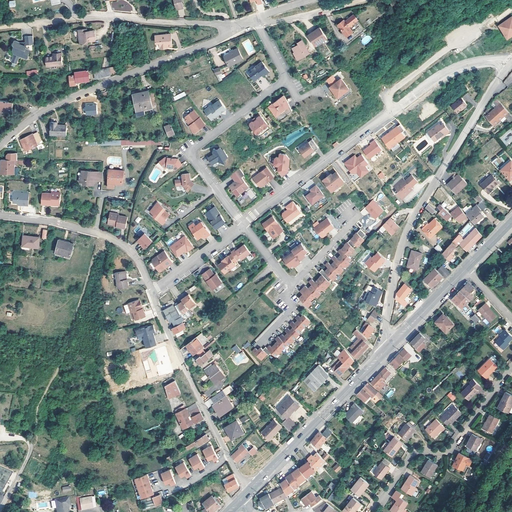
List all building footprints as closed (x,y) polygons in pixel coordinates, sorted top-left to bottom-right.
[(182,7),(179,0),(172,0),(174,9),(182,7)] [(357,19),(353,14),(349,17),(348,17),(346,20),(345,20),(344,19),(337,24),(347,36),(353,31),(349,26),(355,21),(357,19)] [(511,16),(498,25),(505,36),(510,32),(511,34),(511,33),(511,16)] [(313,32),(310,34),(309,35),(316,45),(317,45),(323,40),(327,37),(320,26),(316,30),(313,32)] [(84,29),(78,30),(80,42),(88,41),(88,40),(95,39),(93,29),(87,30),(86,30),(86,32),(84,32),(84,29)] [(160,47),(165,46),(165,44),(166,44),(171,43),(169,31),(154,35),(155,41),(158,40),(160,47)] [(26,58),(29,50),(25,49),(26,45),(33,44),(32,36),(23,37),(23,42),(24,45),(20,45),(19,43),(13,41),(12,46),(13,47),(11,50),(14,53),(10,62),(16,64),(19,56),(26,58)] [(308,51),(300,39),(296,42),(297,43),(298,45),(296,46),(295,45),(291,48),(294,52),(292,53),(297,59),(308,51)] [(242,59),(236,49),(229,53),(230,54),(223,58),(228,67),(242,59)] [(62,63),(61,52),(56,53),(56,54),(45,55),(46,65),(62,63)] [(262,61),(251,69),(253,71),(250,74),(254,80),(262,74),(265,72),(266,74),(269,71),(262,61)] [(119,72),(117,65),(109,66),(111,74),(117,73),(119,72)] [(111,74),(109,66),(94,68),(95,77),(111,74)] [(221,71),(219,66),(213,70),(216,75),(221,71)] [(89,79),(88,69),(75,71),(75,74),(69,75),(71,85),(77,84),(76,81),(89,79)] [(326,79),(331,85),(337,81),(332,75),(326,79)] [(337,81),(331,85),(335,91),(334,92),(338,97),(349,88),(341,78),(337,81)] [(349,88),(338,97),(340,100),(351,92),(349,88)] [(151,106),(148,91),(143,93),(143,95),(139,96),(138,94),(133,95),(137,110),(138,114),(144,113),(143,108),(151,106)] [(175,101),(186,95),(184,92),(173,97),(175,101)] [(284,94),(268,106),(279,120),(292,110),(284,94)] [(467,102),(461,96),(452,104),(457,111),(467,102)] [(8,100),(0,99),(0,110),(12,112),(14,101),(8,100)] [(212,104),(204,110),(211,118),(212,119),(215,117),(215,115),(219,113),(219,114),(226,108),(219,99),(213,104),(212,104)] [(508,111),(501,102),(486,115),(493,123),(503,115),(508,111)] [(96,104),(86,105),(87,114),(97,114),(96,104)] [(194,110),(186,116),(186,117),(188,120),(189,121),(191,124),(190,124),(190,125),(195,132),(205,124),(200,117),(199,117),(194,110)] [(252,119),(248,122),(257,133),(259,133),(260,132),(261,130),(264,128),(266,128),(267,127),(268,125),(260,115),(256,118),(257,119),(254,121),(252,119)] [(448,131),(441,121),(427,131),(433,140),(443,133),(443,134),(448,131)] [(57,124),(57,122),(51,122),(51,134),(66,135),(66,125),(57,124)] [(174,132),(171,124),(165,126),(168,135),(174,132)] [(400,124),(382,137),(390,147),(391,146),(397,141),(405,136),(401,132),(404,129),(400,124)] [(259,133),(257,133),(259,136),(270,128),(268,125),(267,127),(266,128),(264,128),(261,130),(260,132),(259,133)] [(433,140),(427,131),(425,132),(425,134),(430,141),(431,141),(433,140)] [(40,141),(36,133),(32,135),(31,134),(19,139),(24,150),(29,148),(28,146),(35,143),(40,141)] [(312,139),(299,149),(304,155),(308,152),(308,153),(309,153),(310,153),(311,153),(312,153),(313,152),(318,147),(312,139)] [(381,149),(374,139),(369,143),(370,144),(371,145),(368,147),(367,146),(363,149),(369,158),(381,149)] [(306,140),(296,147),(298,149),(307,142),(306,140)] [(397,141),(391,146),(393,150),(400,145),(397,141)] [(208,157),(213,164),(218,160),(225,162),(226,157),(228,156),(223,149),(221,149),(220,147),(217,149),(215,148),(213,148),(213,151),(214,153),(208,157)] [(18,160),(17,160),(17,153),(9,153),(6,155),(6,160),(1,160),(1,164),(2,164),(2,168),(1,168),(0,174),(14,173),(15,164),(18,164),(18,160)] [(278,169),(282,175),(288,170),(286,167),(286,160),(289,161),(289,158),(286,154),(279,153),(279,157),(276,157),(275,158),(274,164),(275,165),(279,165),(278,169)] [(368,162),(361,153),(356,157),(354,154),(344,162),(351,171),(355,172),(357,170),(361,175),(368,169),(365,164),(368,162)] [(165,157),(160,161),(165,168),(167,166),(173,167),(175,169),(182,164),(177,158),(165,157)] [(511,176),(511,160),(501,169),(510,179),(511,176)] [(245,174),(240,167),(231,174),(236,181),(230,185),(239,198),(243,195),(241,192),(245,189),(246,190),(250,188),(241,176),(245,174)] [(267,167),(253,177),(260,186),(262,186),(264,184),(265,182),(267,180),(268,181),(274,176),(267,167)] [(123,170),(108,169),(107,187),(113,188),(113,183),(122,184),(123,170)] [(102,172),(81,170),(80,176),(79,176),(79,181),(87,182),(87,184),(93,184),(93,180),(101,181),(102,172)] [(355,172),(351,171),(348,173),(354,181),(361,175),(357,170),(355,172)] [(324,180),(332,191),(344,181),(337,171),(332,175),(329,177),(329,176),(327,176),(324,178),(324,180)] [(175,186),(183,185),(186,187),(185,188),(189,191),(194,183),(190,180),(188,173),(181,174),(182,179),(174,180),(175,186)] [(459,173),(447,183),(456,192),(467,182),(459,173)] [(405,180),(411,186),(418,181),(412,174),(405,180)] [(498,181),(492,174),(481,184),(487,190),(487,191),(488,192),(492,188),(498,181)] [(405,180),(403,177),(391,188),(401,199),(412,189),(411,186),(405,180)] [(306,195),(312,203),(324,194),(316,184),(310,189),(312,191),(306,195)] [(241,204),(249,197),(251,199),(256,196),(251,189),(237,199),(241,204)] [(29,192),(13,192),(13,202),(19,203),(19,204),(28,205),(29,192)] [(60,192),(51,192),(51,193),(42,193),(41,204),(51,204),(51,203),(60,203),(60,192)] [(488,204),(483,199),(479,194),(475,197),(479,202),(467,213),(475,222),(483,215),(480,211),(488,204)] [(373,199),(366,206),(371,211),(370,212),(376,218),(384,210),(373,199)] [(161,204),(158,201),(150,211),(154,214),(154,215),(163,223),(166,219),(165,219),(170,214),(164,209),(161,206),(162,206),(161,204)] [(301,211),(292,201),(286,206),(288,209),(283,212),(282,215),(288,221),(301,211)] [(441,204),(440,202),(437,206),(440,209),(438,211),(446,218),(451,213),(441,204)] [(436,211),(430,204),(427,207),(433,214),(434,212),(436,211)] [(215,206),(205,213),(216,227),(222,222),(220,219),(223,218),(215,206)] [(455,218),(459,222),(467,216),(460,207),(451,214),(455,218)] [(364,216),(368,213),(365,208),(360,212),(364,216)] [(118,213),(109,211),(107,223),(113,224),(116,224),(115,225),(125,227),(126,221),(127,216),(118,214),(118,213)] [(396,219),(392,215),(383,225),(393,235),(401,227),(395,221),(396,219)] [(283,230),(273,216),(263,224),(268,230),(269,229),(271,232),(270,232),(274,237),(283,230)] [(327,217),(314,227),(318,232),(321,236),(323,236),(326,233),(326,232),(334,226),(327,217)] [(442,226),(435,218),(423,229),(431,237),(442,226)] [(205,237),(211,233),(202,221),(196,225),(194,222),(189,226),(195,235),(194,235),(197,239),(203,235),(205,237)] [(303,294),(299,297),(306,304),(310,300),(313,297),(315,294),(319,291),(322,288),(329,280),(332,277),(335,274),(338,271),(341,267),(344,264),(348,260),(351,257),(348,255),(351,251),(350,249),(355,243),(357,245),(361,241),(359,240),(365,233),(360,228),(354,235),(351,239),(350,238),(344,244),(345,245),(341,248),(338,251),(341,254),(337,258),(334,255),(331,258),(335,261),(331,264),(328,261),(325,264),(328,267),(325,271),(322,268),(319,271),(322,274),(315,281),(312,278),(309,281),(312,284),(309,288),(305,285),(300,290),(303,294)] [(481,235),(474,228),(459,244),(466,251),(481,235)] [(145,232),(138,240),(145,247),(152,240),(145,232)] [(459,233),(454,239),(457,242),(463,236),(459,233)] [(39,237),(23,235),(21,249),(29,250),(30,246),(38,247),(39,237)] [(185,235),(170,246),(178,256),(185,250),(187,249),(188,251),(193,247),(185,235)] [(63,240),(59,239),(55,251),(70,255),(74,243),(66,241),(65,242),(63,241),(63,240)] [(453,240),(452,241),(449,245),(440,254),(445,258),(450,253),(454,248),(456,245),(458,243),(457,242),(456,243),(453,240)] [(293,251),(284,258),(290,266),(294,263),(296,262),(297,264),(301,261),(299,259),(303,257),(302,255),(304,253),(307,250),(301,242),(292,249),(293,251)] [(231,252),(236,259),(240,256),(242,259),(250,252),(244,244),(236,250),(235,249),(231,251),(231,252)] [(438,253),(443,250),(438,244),(434,247),(438,253)] [(173,262),(164,250),(152,259),(152,261),(159,270),(161,271),(163,269),(163,267),(165,266),(166,267),(173,262)] [(422,253),(412,250),(410,258),(411,259),(409,267),(418,269),(422,253)] [(231,252),(228,255),(234,263),(237,260),(236,259),(231,252)] [(385,260),(377,252),(372,257),(371,256),(365,263),(373,271),(379,265),(380,265),(385,260)] [(450,253),(445,258),(449,262),(454,257),(450,253)] [(219,264),(225,272),(235,264),(234,263),(228,255),(224,258),(225,260),(223,261),(219,264)] [(128,269),(120,268),(119,283),(129,284),(129,277),(128,277),(128,269)] [(214,274),(210,268),(202,274),(213,288),(222,282),(218,275),(215,275),(214,274)] [(437,270),(435,268),(424,279),(427,281),(430,285),(432,287),(437,281),(443,276),(437,270)] [(445,268),(441,272),(444,275),(446,277),(450,272),(445,268)] [(329,280),(322,288),(323,289),(330,281),(329,280)] [(460,290),(468,298),(471,295),(476,289),(469,282),(465,285),(460,290)] [(412,289),(405,283),(397,293),(402,297),(398,301),(405,306),(408,302),(403,299),(412,289)] [(381,290),(368,285),(365,291),(367,292),(364,300),(375,304),(381,290)] [(470,300),(468,298),(460,290),(455,295),(452,298),(463,309),(467,310),(470,307),(467,303),(470,300)] [(183,301),(177,304),(182,312),(187,308),(194,304),(192,301),(188,294),(181,298),(183,301)] [(140,307),(137,299),(127,303),(130,311),(129,312),(132,319),(144,315),(142,307),(140,307)] [(489,306),(486,303),(479,310),(490,321),(496,316),(489,307),(489,306)] [(169,317),(170,319),(179,314),(178,314),(180,312),(181,313),(182,312),(177,304),(173,307),(172,304),(162,309),(167,318),(169,317)] [(256,347),(253,350),(261,358),(267,353),(270,350),(271,351),(275,355),(287,343),(288,344),(299,332),(298,331),(310,319),(304,313),(301,317),(298,314),(296,317),(298,319),(295,323),(293,320),(290,323),(293,326),(290,330),(288,328),(286,330),(288,332),(285,335),(283,333),(280,336),(278,335),(276,338),(278,340),(272,346),(270,344),(267,347),(265,346),(263,348),(261,346),(258,349),(256,347)] [(453,324),(443,313),(435,321),(445,332),(453,324)] [(480,319),(475,313),(471,317),(476,322),(480,319)] [(174,325),(181,321),(180,320),(182,319),(179,316),(171,321),(174,325)] [(184,327),(181,321),(174,325),(171,327),(174,332),(180,329),(184,327)] [(374,328),(369,324),(362,333),(368,337),(374,328)] [(153,325),(138,329),(140,335),(143,335),(146,347),(156,344),(153,332),(155,331),(153,325)] [(367,340),(356,329),(352,333),(359,338),(350,347),(353,350),(351,353),(356,357),(368,345),(365,342),(367,340)] [(511,337),(505,330),(499,336),(500,337),(495,342),(502,349),(506,345),(505,344),(511,337)] [(425,337),(419,332),(415,337),(410,341),(416,347),(415,348),(417,351),(424,344),(421,341),(425,337)] [(203,346),(204,346),(196,336),(186,344),(194,354),(198,351),(203,346)] [(208,342),(204,346),(203,346),(205,349),(215,341),(213,338),(208,342)] [(166,346),(155,349),(159,364),(156,365),(159,376),(173,372),(166,346)] [(198,351),(194,354),(196,358),(198,360),(196,361),(199,365),(200,364),(201,364),(209,357),(211,355),(208,351),(205,353),(202,348),(198,351)] [(354,360),(344,348),(343,349),(337,357),(340,359),(336,363),(339,366),(334,371),(339,375),(354,360)] [(411,355),(404,348),(399,353),(390,362),(395,367),(404,358),(405,360),(411,355)] [(242,351),(232,359),(237,364),(247,356),(242,351)] [(142,360),(147,378),(157,375),(152,357),(142,360)] [(497,366),(490,358),(478,370),(486,379),(489,376),(489,375),(497,366)] [(224,376),(214,363),(204,370),(214,383),(216,382),(224,376)] [(327,373),(319,365),(307,377),(310,380),(308,382),(313,388),(327,373)] [(390,371),(385,367),(377,375),(371,382),(375,386),(375,387),(379,390),(385,383),(382,380),(390,371)] [(479,386),(471,379),(467,383),(467,384),(460,393),(467,400),(476,391),(475,390),(479,386)] [(179,392),(174,380),(164,385),(167,398),(179,392)] [(374,389),(368,382),(361,389),(357,394),(364,401),(367,398),(369,400),(370,398),(371,399),(374,396),(378,400),(379,399),(384,405),(387,401),(382,395),(374,389)] [(229,385),(222,390),(225,395),(229,392),(232,390),(229,385)] [(213,403),(225,395),(222,390),(210,398),(213,403)] [(391,390),(386,395),(389,398),(394,393),(391,390)] [(511,399),(511,394),(505,391),(501,398),(502,398),(498,407),(507,412),(511,402),(511,399)] [(447,396),(453,401),(456,397),(449,392),(447,396)] [(232,406),(225,395),(213,403),(217,410),(216,411),(219,415),(232,406)] [(299,405),(289,396),(274,412),(283,421),(287,417),(290,414),(290,412),(294,409),(295,410),(299,405)] [(210,397),(203,402),(206,408),(207,407),(211,404),(213,403),(210,398),(210,397)] [(187,406),(184,408),(175,414),(182,428),(194,422),(202,418),(199,410),(194,402),(187,406)] [(363,411),(354,402),(350,406),(351,407),(344,414),(351,421),(359,414),(360,415),(363,411)] [(175,414),(184,408),(182,405),(174,410),(175,414)] [(460,412),(453,406),(441,419),(446,425),(449,422),(450,423),(456,418),(455,417),(460,412)] [(497,419),(489,414),(482,428),(490,432),(497,419)] [(294,423),(287,417),(283,421),(281,422),(288,429),(294,423)] [(242,431),(236,420),(224,427),(231,438),(242,431)] [(280,427),(273,420),(261,431),(268,439),(280,427)] [(444,429),(436,420),(425,430),(433,438),(441,431),(444,429)] [(414,429),(406,423),(398,434),(406,440),(414,429)] [(332,431),(327,427),(322,433),(319,431),(310,441),(319,447),(326,438),(332,431)] [(208,438),(205,433),(187,445),(189,448),(198,442),(199,444),(208,438)] [(481,438),(472,433),(465,445),(475,450),(481,438)] [(384,450),(392,457),(403,443),(395,437),(390,444),(387,441),(382,447),(384,450)] [(236,462),(247,450),(248,450),(242,443),(238,447),(238,448),(231,456),(236,462)] [(212,445),(203,450),(209,460),(213,458),(214,460),(219,458),(212,445)] [(248,450),(247,450),(252,455),(256,450),(252,446),(248,450)] [(325,460),(324,459),(322,457),(317,452),(313,455),(312,456),(315,459),(320,465),(325,460)] [(471,459),(458,452),(454,458),(455,459),(452,465),(461,469),(465,463),(468,465),(471,459)] [(189,458),(195,468),(199,466),(201,469),(205,466),(198,454),(189,458)] [(315,459),(312,456),(311,457),(310,455),(307,458),(308,460),(315,469),(320,465),(315,459)] [(390,463),(384,458),(373,472),(381,479),(389,468),(387,466),(390,463)] [(315,469),(308,460),(300,467),(307,475),(315,469)] [(428,460),(421,472),(430,478),(437,466),(428,460)] [(184,462),(176,467),(182,476),(186,474),(187,477),(191,474),(184,462)] [(0,467),(0,491),(1,492),(11,474),(0,467)] [(307,480),(298,467),(285,477),(286,478),(280,483),(281,485),(287,494),(288,496),(301,486),(300,485),(307,480)] [(170,469),(161,473),(166,483),(170,482),(172,485),(176,483),(170,469)] [(238,485),(233,473),(225,477),(228,482),(224,484),(227,491),(238,485)] [(147,474),(134,478),(141,497),(154,493),(147,474)] [(419,480),(409,475),(405,481),(407,482),(402,489),(411,495),(416,487),(415,486),(419,480)] [(368,484),(361,478),(351,489),(360,496),(365,490),(364,489),(368,484)] [(281,485),(268,492),(273,502),(287,494),(281,485)] [(401,493),(396,490),(391,497),(397,500),(395,503),(396,504),(392,510),(394,511),(403,511),(405,510),(404,508),(408,502),(399,497),(401,493)] [(273,502),(268,492),(259,496),(260,498),(258,500),(256,503),(259,504),(262,502),(263,504),(265,507),(273,502)] [(313,492),(302,499),(307,506),(310,504),(312,506),(322,499),(320,496),(317,498),(313,492)] [(159,494),(152,497),(155,505),(162,502),(159,494)] [(80,498),(79,495),(76,496),(77,509),(93,506),(93,502),(92,496),(80,498)] [(220,505),(212,495),(203,502),(211,511),(220,505)] [(69,502),(68,496),(55,499),(57,511),(67,511),(66,506),(66,502),(69,502)] [(351,511),(359,503),(351,497),(341,509),(344,511),(351,511)] [(334,511),(336,511),(326,502),(315,510),(315,511),(334,511)]
